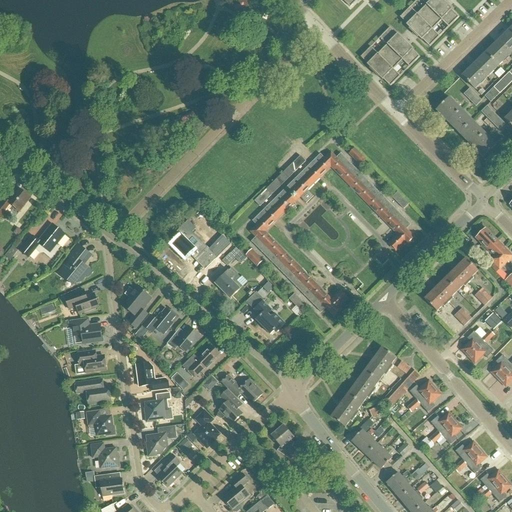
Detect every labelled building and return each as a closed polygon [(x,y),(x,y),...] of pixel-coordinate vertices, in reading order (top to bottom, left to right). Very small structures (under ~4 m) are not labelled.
[(341,0),(350,8),(357,1),(358,2),(359,0),(341,0)] [(449,28),(459,18),(452,11),(453,10),(442,0),(420,0),(426,6),(417,15),(410,8),(400,18),(407,25),(406,26),(422,41),(423,40),(430,47),(440,37),(433,30),(442,21),(449,28)] [(409,68),(420,58),(413,51),(413,50),(398,34),(397,35),(390,28),(380,38),(387,45),(378,55),(371,48),(361,58),(368,65),(367,66),(383,81),(383,80),(390,87),(400,77),(393,70),(402,61),(409,68)] [(510,55),(511,53),(511,32),(509,30),(497,42),(486,54),(499,67),(510,55)] [(475,90),(499,67),(486,54),(462,77),(475,90)] [(511,83),(506,77),(503,80),(509,86),(511,83)] [(509,86),(503,80),(500,83),(506,89),(509,86)] [(506,89),(500,83),(497,86),(503,92),(506,89)] [(503,92),(497,86),(494,89),(500,95),(503,92)] [(500,95),(494,89),(491,92),(497,98),(500,95)] [(467,99),(473,93),(470,90),(464,96),(467,99)] [(497,98),(491,92),(488,95),(494,101),(497,98)] [(470,102),(476,96),(473,93),(467,99),(470,102)] [(494,101),(488,95),(485,98),(491,104),(494,101)] [(473,105),(479,99),(476,96),(470,102),(473,105)] [(449,98),(442,105),(436,111),(446,121),(451,115),(455,119),(449,125),(459,135),(472,122),(449,98)] [(306,123),(281,99),(267,113),(292,138),(294,136),(300,130),(304,135),(310,129),(305,125),(306,123)] [(476,108),(482,102),(479,99),(473,105),(476,108)] [(442,105),(438,101),(432,106),(436,111),(442,105)] [(490,123),(496,116),(493,113),(490,116),(487,120),(490,123)] [(493,126),(496,123),(500,120),(496,116),(490,123),(493,126)] [(496,146),(472,122),(459,135),(483,159),(484,158),(489,153),(496,146)] [(499,132),(502,128),(499,125),(496,123),(493,126),(499,132)] [(351,158),(357,152),(355,149),(348,155),(351,158)] [(354,161),(360,155),(357,152),(351,158),(354,161)] [(488,162),(494,157),(489,153),(484,158),(488,162)] [(331,167),(374,211),(381,205),(376,200),(381,195),(341,154),(336,159),(331,154),(325,159),(320,155),(252,222),(256,227),(250,233),(255,238),(251,242),(291,283),(296,278),(301,282),(307,276),(264,233),(331,167)] [(357,164),(363,158),(360,155),(354,161),(357,164)] [(300,157),(297,160),(302,166),(305,163),(300,157)] [(359,167),(366,161),(363,158),(357,164),(359,167)] [(302,166),(297,160),(294,163),(299,168),(302,166)] [(299,168),(294,163),(291,166),(297,171),(299,168)] [(25,206),(30,199),(19,191),(13,199),(12,198),(8,203),(4,199),(0,203),(0,217),(5,221),(14,209),(20,214),(26,206),(25,206)] [(266,191),(263,194),(268,199),(271,196),(266,191)] [(395,202),(400,196),(397,193),(392,199),(395,202)] [(268,199),(263,194),(260,197),(265,202),(268,199)] [(402,217),(381,195),(376,200),(381,205),(374,211),(391,229),(402,217)] [(398,204),(403,199),(400,196),(395,202),(398,204)] [(265,202),(260,197),(257,199),(262,205),(265,202)] [(262,205),(257,199),(254,202),(259,208),(262,205)] [(401,207),(406,202),(403,199),(398,204),(401,207)] [(410,226),(402,217),(391,229),(398,236),(389,245),(391,247),(391,248),(393,251),(394,250),(396,252),(405,243),(407,245),(409,244),(410,244),(412,242),(412,240),(414,239),(406,230),(410,226)] [(57,246),(65,236),(52,225),(36,245),(30,240),(21,252),(29,259),(36,250),(41,253),(44,253),(51,258),(60,247),(57,246)] [(479,250),(490,262),(504,248),(486,230),(476,240),(482,247),(479,250)] [(184,257),(185,259),(198,245),(187,234),(184,231),(178,238),(179,240),(173,246),(180,253),(178,254),(182,258),(184,257)] [(215,255),(222,248),(217,243),(210,250),(215,255)] [(71,264),(62,277),(64,278),(68,278),(76,285),(82,282),(85,279),(89,277),(93,273),(83,265),(91,256),(79,246),(70,258),(71,264)] [(509,264),(511,261),(511,256),(504,248),(490,262),(500,271),(508,263),(509,264)] [(248,259),(254,254),(251,251),(245,256),(248,259)] [(227,268),(237,258),(231,253),(222,262),(227,268)] [(251,262),(257,257),(254,254),(248,259),(251,262)] [(254,265),(260,260),(257,257),(251,262),(254,265)] [(257,268),(263,262),(260,260),(254,265),(257,268)] [(462,273),(460,275),(469,284),(474,280),(472,278),(478,272),(466,260),(457,268),(462,273)] [(240,279),(231,269),(215,285),(230,300),(242,288),(236,282),(240,279)] [(454,272),(445,280),(457,292),(463,287),(465,288),(469,284),(460,275),(459,277),(454,272)] [(324,293),(307,276),(301,282),(296,278),(291,283),(312,305),(324,293)] [(457,292),(445,280),(437,289),(441,294),(440,295),(449,305),(453,300),(452,298),(457,292)] [(269,294),(274,289),(269,283),(263,288),(269,294)] [(136,330),(148,316),(141,311),(152,299),(145,294),(146,293),(138,287),(134,292),(130,289),(125,295),(129,298),(129,299),(130,300),(128,303),(128,306),(132,309),(129,312),(134,316),(128,324),(136,330)] [(483,289),(479,293),(484,298),(488,294),(483,289)] [(79,315),(99,308),(95,294),(82,299),(80,292),(65,298),(70,311),(77,308),(79,315)] [(332,302),(324,293),(312,305),(321,314),(326,309),(334,317),(335,316),(337,316),(339,314),(339,312),(341,311),(338,308),(348,299),(346,298),(346,296),(344,294),(343,294),(341,292),(332,302)] [(437,313),(443,307),(445,308),(449,305),(440,295),(438,297),(433,292),(425,300),(437,313)] [(269,309),(263,303),(265,301),(256,293),(246,303),(260,317),(256,321),(270,336),(274,332),(276,334),(285,325),(275,315),(273,316),(268,311),(269,309)] [(484,298),(479,293),(474,297),(479,303),(484,298)] [(494,299),(488,294),(484,298),(489,304),(494,299)] [(292,303),(298,298),(294,295),(289,300),(292,303)] [(295,306),(300,301),(298,298),(292,303),(295,306)] [(489,304),(484,298),(479,303),(485,308),(489,304)] [(297,309),(303,304),(300,301),(295,306),(297,309)] [(300,312),(306,307),(303,304),(297,309),(300,312)] [(143,326),(135,336),(142,341),(149,331),(152,334),(156,329),(164,336),(173,324),(172,322),(176,317),(166,309),(158,319),(157,318),(156,320),(150,316),(142,326),(143,326)] [(463,309),(458,313),(463,318),(468,314),(463,309)] [(494,316),(490,311),(483,319),(487,323),(494,316)] [(463,318),(458,313),(454,317),(459,323),(463,318)] [(473,320),(468,314),(463,318),(469,324),(473,320)] [(469,324),(463,318),(459,323),(464,328),(469,324)] [(93,344),(94,343),(101,342),(102,339),(100,325),(87,327),(86,320),(69,323),(70,329),(73,329),(76,346),(93,344)] [(187,353),(200,337),(189,328),(178,341),(174,337),(167,345),(175,351),(179,347),(187,353)] [(490,332),(486,336),(490,341),(495,336),(490,332)] [(468,358),(483,343),(474,333),(467,339),(470,342),(462,351),(463,352),(463,353),(468,358)] [(490,341),(486,336),(481,340),(486,345),(490,341)] [(493,352),(483,343),(468,358),(473,363),(474,363),(475,364),(484,356),(487,359),(493,352)] [(188,373),(195,380),(205,369),(207,371),(213,365),(212,363),(219,355),(217,354),(217,352),(214,349),(212,349),(211,348),(199,360),(194,356),(183,367),(188,373)] [(372,362),(365,372),(379,382),(384,375),(386,377),(393,367),(391,365),(396,359),(382,349),(375,358),(381,362),(378,366),(372,362)] [(86,373),(107,370),(105,358),(92,359),(91,352),(78,354),(79,366),(85,365),(86,373)] [(499,381),(511,367),(511,366),(507,362),(502,357),(496,363),(499,366),(492,374),(499,381)] [(402,372),(406,365),(402,362),(397,368),(402,372)] [(152,392),(169,390),(168,383),(165,380),(155,381),(153,368),(149,364),(137,366),(140,388),(151,386),(152,392)] [(406,375),(411,369),(406,365),(402,372),(406,375)] [(511,367),(499,381),(506,388),(511,382),(511,367)] [(417,380),(420,376),(414,371),(411,375),(417,380)] [(379,382),(365,372),(358,381),(364,385),(361,389),(355,385),(348,395),(362,405),(367,398),(369,400),(376,390),(374,389),(379,382)] [(177,374),(172,380),(184,392),(190,386),(177,374)] [(417,380),(411,375),(407,379),(413,384),(417,380)] [(253,405),(263,395),(249,380),(241,389),(228,376),(222,382),(238,399),(242,394),(253,405)] [(209,393),(218,384),(212,377),(203,386),(209,393)] [(413,384),(407,379),(404,383),(410,388),(413,384)] [(89,406),(111,403),(109,387),(104,388),(103,380),(75,384),(77,395),(87,394),(89,406)] [(419,403),(436,389),(431,383),(430,384),(429,382),(420,390),(417,387),(410,392),(415,398),(419,403)] [(410,388),(404,383),(400,387),(406,392),(410,388)] [(406,392),(400,387),(396,391),(402,396),(406,392)] [(440,395),(436,389),(419,403),(428,414),(435,408),(432,404),(441,396),(440,395)] [(233,424),(243,415),(234,406),(238,401),(228,391),(220,398),(227,404),(220,411),(221,412),(218,414),(218,416),(221,420),(223,419),(225,417),(233,424)] [(402,396),(396,391),(393,395),(399,400),(402,396)] [(168,401),(171,400),(170,394),(156,395),(157,402),(145,404),(147,414),(145,415),(147,423),(156,422),(156,421),(166,420),(165,411),(169,411),(168,401)] [(357,412),(362,405),(348,395),(341,405),(347,408),(344,412),(338,409),(331,418),(345,428),(350,422),(352,423),(355,418),(359,413),(357,412)] [(399,400),(393,395),(389,399),(395,404),(399,400)] [(395,404),(389,399),(386,402),(392,408),(395,404)] [(416,401),(411,405),(416,410),(420,406),(416,401)] [(416,410),(411,405),(407,409),(412,414),(416,410)] [(379,407),(374,409),(377,416),(382,414),(379,407)] [(377,416),(374,409),(369,411),(372,419),(377,416)] [(403,415),(400,411),(395,416),(398,420),(403,415)] [(107,437),(116,436),(115,427),(114,427),(112,416),(101,418),(100,412),(87,414),(89,428),(92,430),(95,430),(96,437),(106,436),(107,437)] [(213,443),(220,435),(210,425),(214,421),(205,412),(196,421),(200,425),(202,423),(204,425),(194,435),(202,442),(201,443),(207,450),(213,444),(213,443)] [(77,421),(85,420),(84,413),(76,414),(77,421)] [(441,435),(455,422),(449,414),(441,421),(438,418),(431,424),(436,429),(441,435)] [(462,430),(455,422),(441,435),(446,440),(450,446),(457,440),(454,437),(462,430)] [(376,423),(371,428),(375,432),(380,427),(376,423)] [(268,437),(272,440),(273,439),(280,447),(277,452),(291,461),(298,451),(293,447),(294,445),(290,442),(295,438),(284,426),(274,434),(272,432),(268,437)] [(167,439),(177,437),(176,427),(158,429),(158,435),(147,437),(148,449),(147,449),(148,458),(157,457),(157,456),(161,455),(168,446),(167,439)] [(382,437),(386,431),(381,428),(377,434),(382,437)] [(360,449),(372,437),(368,433),(367,435),(363,431),(359,435),(358,436),(358,437),(352,442),(360,449)] [(193,444),(198,439),(190,432),(186,437),(193,444)] [(438,432),(434,436),(438,441),(442,437),(438,432)] [(438,441),(434,436),(429,440),(433,445),(438,441)] [(375,440),(372,437),(360,449),(367,456),(378,445),(374,441),(375,440)] [(422,448),(427,443),(424,439),(419,444),(422,448)] [(191,445),(186,440),(177,448),(182,454),(191,445)] [(406,443),(397,452),(403,457),(411,449),(406,443)] [(466,463),(480,451),(473,443),(466,450),(463,447),(456,452),(466,463)] [(111,470),(120,468),(119,460),(118,460),(117,449),(105,450),(104,444),(91,446),(93,459),(99,458),(101,470),(111,468),(111,470)] [(374,463),(386,450),(383,447),(381,449),(378,445),(367,456),(374,463)] [(436,447),(429,453),(435,461),(443,455),(436,447)] [(388,462),(392,459),(388,455),(390,454),(386,450),(374,463),(381,470),(387,464),(389,463),(388,462)] [(487,458),(480,451),(466,463),(470,469),(475,474),(482,469),(479,465),(487,458)] [(180,463),(173,455),(163,464),(168,469),(158,478),(168,489),(183,474),(176,467),(180,463)] [(463,461),(458,465),(462,470),(467,466),(463,461)] [(288,470),(292,466),(289,462),(284,466),(288,470)] [(412,475),(418,481),(424,476),(423,474),(430,469),(426,464),(419,470),(412,475)] [(462,470),(458,465),(454,469),(458,474),(462,470)] [(269,480),(278,473),(273,467),(264,474),(269,480)] [(490,492),(505,480),(498,472),(490,479),(487,475),(481,481),(485,487),(490,492)] [(249,482),(242,474),(232,483),(236,488),(223,499),(233,510),(234,511),(238,511),(241,510),(241,508),(239,505),(250,496),(243,488),(249,482)] [(407,481),(404,477),(402,478),(399,474),(387,484),(393,492),(407,481)] [(124,494),(122,480),(109,482),(108,476),(95,477),(96,489),(102,489),(103,497),(104,501),(112,500),(112,496),(124,494)] [(511,487),(505,480),(490,492),(495,498),(500,503),(506,498),(503,494),(511,487)] [(412,489),(408,486),(410,484),(407,481),(393,492),(400,500),(412,489)] [(437,494),(443,489),(437,481),(430,487),(437,494)] [(421,495),(429,488),(425,483),(417,490),(421,495)] [(268,494),(264,489),(261,490),(259,493),(260,494),(257,497),(260,500),(268,494)] [(420,496),(417,492),(415,494),(412,489),(400,500),(406,507),(420,496)] [(487,490),(483,494),(487,499),(491,495),(487,490)] [(487,499),(483,494),(478,498),(483,503),(487,499)] [(416,511),(425,505),(421,501),(423,500),(420,496),(406,507),(410,511),(416,511)] [(443,511),(446,511),(455,504),(450,499),(440,507),(443,511)] [(264,511),(268,510),(261,502),(250,510),(251,511),(264,511)]
